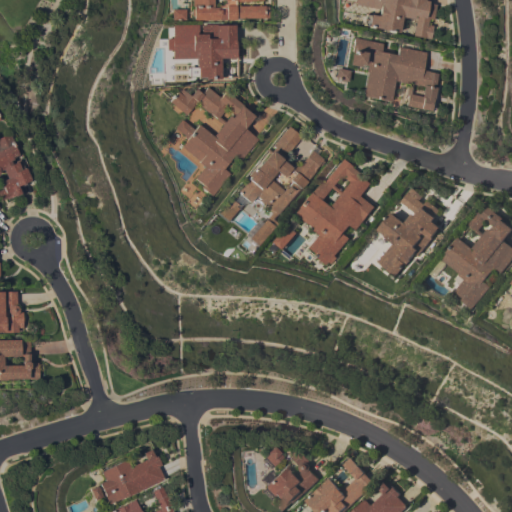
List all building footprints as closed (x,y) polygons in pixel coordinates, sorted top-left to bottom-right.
[(193,20),(193,15),(191,15),(190,9),(192,9),(192,6),(191,6),(191,0),(249,0),(249,1),(234,2),(234,5),(264,5),(264,6),(268,6),(268,17),(234,18),(234,20),(193,20)] [(397,32),(366,26),(361,25),(363,13),(368,14),(376,15),(378,8),(354,4),(354,0),(423,0),(427,1),(426,3),(434,4),(431,20),(426,19),(425,24),(431,25),(428,39),(411,36),(414,16),(412,16),(411,19),(400,17),(397,32)] [(184,19),(171,19),(171,9),(184,9),(184,19)] [(171,35),(184,35),(184,34),(200,34),(200,24),(215,24),(215,25),(233,25),(234,58),(218,58),(219,79),(204,79),(204,77),(197,77),(196,68),(194,68),(194,58),(171,59),(171,35)] [(429,111),(404,106),(406,95),(405,95),(407,83),(392,81),(388,101),(360,96),(365,72),(364,72),(365,65),(358,64),(357,66),(346,64),(349,53),(352,54),(352,52),(350,52),(353,37),(381,43),(380,51),(395,54),(397,46),(424,52),(421,70),(427,71),(427,72),(436,73),(433,87),(435,87),(433,99),(431,98),(429,111)] [(346,81),(333,79),(335,68),(348,70),(346,81)] [(211,135),(220,124),(214,118),(207,112),(207,113),(194,102),(184,115),(167,101),(176,91),(177,92),(180,88),(189,95),(194,89),(200,93),(206,87),(219,97),(224,91),(242,105),(241,106),(252,116),(242,128),(256,139),(238,161),(231,156),(221,168),(228,173),(210,196),(199,187),(201,184),(193,178),(202,166),(197,162),(198,161),(180,146),(185,140),(183,138),(184,137),(173,128),(180,119),(193,129),(197,124),(211,135)] [(236,192),(248,177),(247,176),(252,170),(253,170),(268,152),(265,150),(266,148),(269,151),(270,150),(271,150),(273,147),(271,145),(287,126),(300,137),(283,157),(284,158),(282,161),(291,168),(296,161),(300,164),(311,150),(322,159),(321,160),(322,161),(319,166),(317,165),(313,169),(315,171),(279,214),(279,213),(274,219),(280,223),(262,245),(253,238),(274,213),(269,209),(270,208),(255,195),(249,203),(236,192)] [(0,136),(8,133),(14,145),(13,146),(17,155),(11,157),(13,161),(19,159),(23,168),(24,167),(29,180),(24,182),(25,184),(20,186),(19,184),(16,186),(19,193),(13,196),(12,195),(5,199),(4,197),(0,199),(0,180),(5,178),(1,169),(0,169),(0,136)] [(296,214),(341,158),(350,166),(350,167),(359,175),(360,174),(370,183),(360,195),(374,206),(355,229),(349,225),(343,233),(349,238),(334,255),(337,257),(332,264),(329,262),(327,264),(316,256),(318,254),(310,247),(320,235),(314,229),(314,228),(296,214)] [(377,261),(393,242),(378,230),(392,212),(405,222),(412,213),(414,215),(416,213),(401,201),(412,187),(423,196),(420,200),(424,203),(427,199),(439,209),(434,216),(435,217),(432,221),(440,227),(430,239),(431,239),(417,256),(414,254),(406,264),(405,264),(395,276),(377,261)] [(241,208),(231,220),(221,212),(231,200),(241,208)] [(511,226),(511,230),(504,240),(511,246),(511,258),(500,273),(494,268),(483,281),(490,286),(472,308),(461,300),(463,298),(455,291),(464,279),(459,275),(460,274),(442,259),(447,253),(446,252),(459,236),(473,248),(482,237),(476,231),(469,224),(479,212),(482,214),(489,206),(501,216),(500,218),(511,226)] [(284,249),(274,242),(288,225),(297,232),(284,249)] [(15,305),(16,307),(17,308),(17,310),(17,312),(21,312),(21,327),(16,328),(16,332),(0,332),(0,291),(14,291),(15,305)] [(36,379),(26,379),(26,378),(5,379),(5,380),(0,380),(0,339),(18,339),(18,340),(28,340),(28,362),(36,362),(36,379)] [(281,456),(270,466),(262,457),(265,454),(264,452),(271,446),(281,456)] [(97,483),(103,480),(99,471),(124,459),(128,467),(143,459),(140,452),(148,449),(152,455),(154,454),(159,465),(156,466),(162,479),(127,496),(126,495),(112,502),(113,503),(108,505),(97,483)] [(303,471),(301,470),(301,468),(300,467),(301,465),(292,456),(299,449),(311,461),(309,462),(310,464),(311,466),(311,468),(311,469),(320,479),(295,502),(285,511),(278,504),(279,502),(272,494),(270,496),(261,486),(286,463),(298,476),(303,471)] [(330,477),(343,491),(357,478),(343,464),(351,457),(375,482),(343,511),(318,511),(307,500),(330,477)] [(352,511),(366,499),(372,505),(384,493),(379,488),(385,482),(390,487),(392,485),(400,494),(398,496),(408,506),(401,511),(352,511)] [(93,499),(88,489),(96,485),(101,496),(93,499)] [(105,511),(115,507),(116,508),(123,504),(133,499),(139,511),(149,511),(158,508),(150,491),(160,486),(168,504),(171,511),(105,511)]
